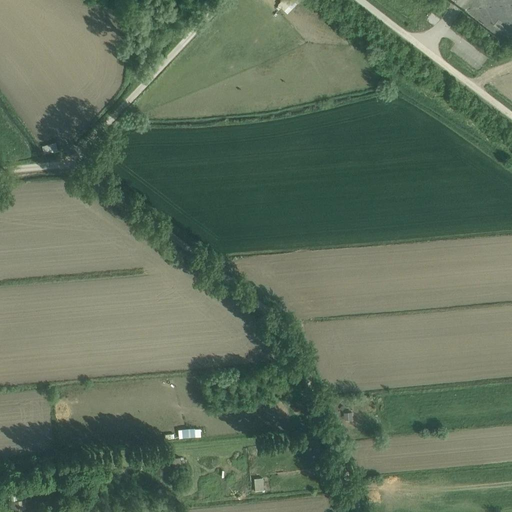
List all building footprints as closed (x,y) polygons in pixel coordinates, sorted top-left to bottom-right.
[(290,13),(302,0),(282,0),(280,3),(290,13)] [(182,429),(178,429),(178,438),(201,437),(200,428),(195,428),(194,427),(182,428),(182,429)] [(180,457),(172,458),(174,472),(181,472),(180,457)] [(67,476),(54,477),(55,494),(68,494),(67,476)] [(262,478),(254,479),(255,491),(264,490),(262,478)]
